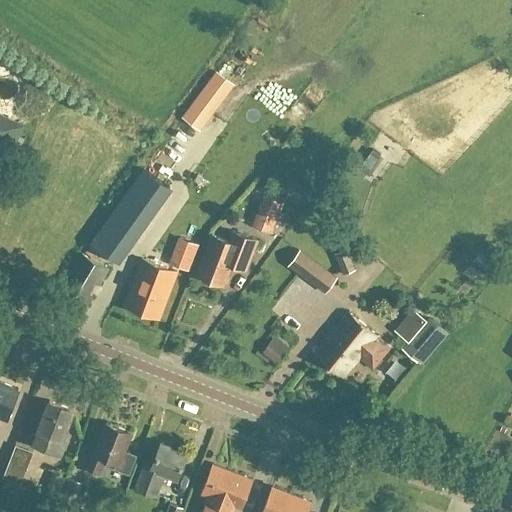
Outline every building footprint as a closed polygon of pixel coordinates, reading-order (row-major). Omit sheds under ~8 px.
[(227,84),(215,75),(182,120),(199,132),(206,123),(201,119),(227,84)] [(0,117),(0,161),(5,164),(22,128),(0,117)] [(364,169),(381,184),(408,153),(385,133),(376,143),(382,148),(364,169)] [(133,140),(128,151),(145,159),(150,148),(133,140)] [(104,224),(130,243),(168,190),(142,171),(104,224)] [(153,248),(182,260),(205,205),(176,193),(153,248)] [(277,234),(288,204),(266,196),(256,227),(277,234)] [(22,217),(2,256),(28,269),(44,236),(55,242),(66,220),(53,214),(46,228),(22,217)] [(256,241),(232,232),(228,242),(211,236),(196,276),(222,287),(231,266),(245,271),(256,241)] [(343,276),(355,271),(345,249),(333,254),(343,276)] [(323,293),(334,279),(297,252),(286,266),(323,293)] [(98,286),(107,270),(81,255),(54,295),(82,312),(91,297),(87,294),(94,284),(98,286)] [(158,320),(176,273),(141,259),(123,307),(158,320)] [(376,339),(377,337),(346,313),(333,330),(334,331),(327,340),(325,339),(314,354),(344,378),(359,359),(372,369),(388,349),(376,339)] [(420,366),(448,334),(429,318),(402,351),(420,366)] [(276,339),(266,358),(282,367),(293,348),(276,339)] [(0,415),(7,418),(18,390),(0,383),(0,415)] [(62,440),(73,411),(49,402),(37,432),(39,433),(34,446),(60,456),(65,442),(62,440)] [(130,435),(106,425),(93,455),(92,455),(85,471),(98,476),(104,461),(116,466),(114,471),(127,476),(134,459),(123,454),(130,435)] [(177,479),(187,455),(160,445),(151,469),(143,466),(135,489),(156,497),(164,475),(177,479)] [(20,485),(33,453),(15,446),(2,478),(20,485)] [(217,511),(232,473),(212,465),(201,494),(208,497),(201,511),(217,511)] [(253,481),(232,473),(217,511),(232,511),(235,506),(242,509),(253,481)] [(69,511),(80,486),(68,481),(54,511),(69,511)] [(285,511),(292,496),(271,488),(262,511),(285,511)] [(308,511),(312,504),(292,496),(285,511),(308,511)]
